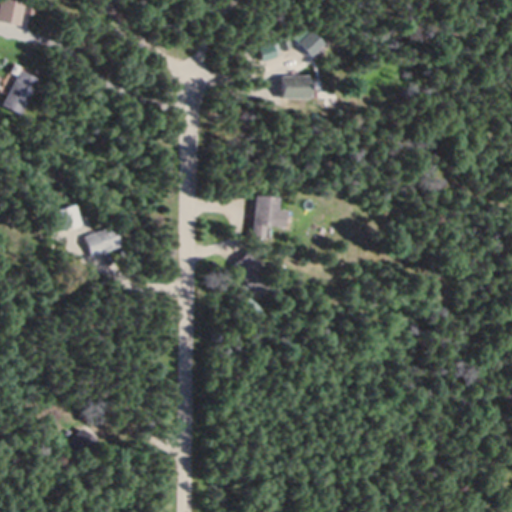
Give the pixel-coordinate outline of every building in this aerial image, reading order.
[(23,1),(16,0),(0,0),(0,21),(18,25),(23,1)] [(1,104),(20,113),(36,79),(18,70),(1,104)] [(307,74),(279,74),(279,97),(307,97),(307,74)] [(254,194),(251,238),(264,239),(265,225),(284,226),(285,209),(277,208),(278,196),(254,194)] [(114,226),(84,234),(89,254),(120,246),(114,226)] [(257,294),(275,278),(249,249),(231,265),(257,294)] [(69,442),(90,460),(103,445),(81,427),(69,442)]
